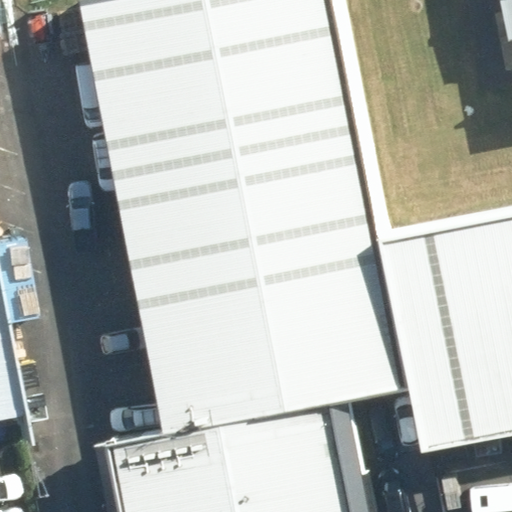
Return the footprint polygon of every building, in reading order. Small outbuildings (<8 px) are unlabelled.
[(319,0),(86,0),(162,423),(387,383),(319,0)] [(79,7),(39,13),(52,100),(92,94),(79,7)] [(48,98),(33,10),(0,15),(0,39),(11,104),(48,98)] [(0,68),(0,180),(18,178),(0,68)] [(48,105),(14,111),(29,193),(64,187),(48,105)] [(101,118),(66,125),(82,211),(117,204),(101,118)] [(511,222),(371,247),(397,390),(408,455),(511,436),(511,222)] [(358,511),(340,406),(177,435),(122,445),(133,511),(358,511)]
